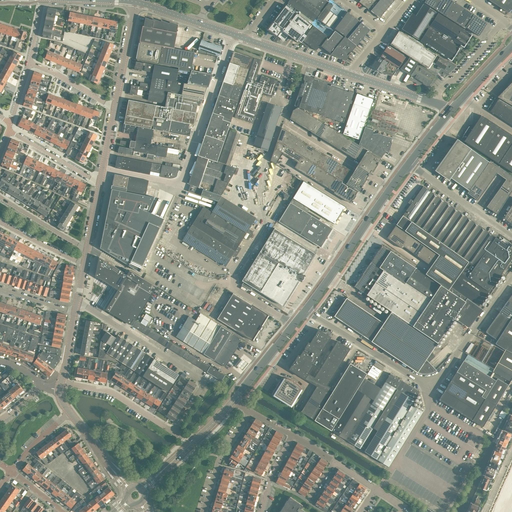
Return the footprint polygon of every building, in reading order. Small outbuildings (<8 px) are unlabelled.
[(287,0),(287,1),(299,11),(312,20),(327,0),(287,0)] [(377,0),(370,9),(379,17),(388,6),(392,0),(377,0)] [(437,0),(436,2),(433,7),(444,14),(452,0),(437,0)] [(452,0),(444,14),(449,17),(458,3),(452,0)] [(511,0),(489,0),(507,11),(511,5),(511,0)] [(327,1),(317,16),(317,17),(320,20),(329,9),(332,4),(327,1)] [(407,17),(401,27),(417,38),(420,39),(419,39),(450,59),(458,47),(459,47),(460,47),(461,45),(462,45),(463,46),(471,33),(437,12),(435,11),(435,10),(423,2),(412,18),(407,17)] [(458,3),(449,17),(454,21),(463,6),(458,3)] [(285,4),(266,28),(276,35),(276,34),(281,38),(284,34),(285,34),(286,33),(287,33),(297,40),(297,39),(300,41),(313,24),(310,23),(297,13),(286,4),(285,4)] [(463,6),(454,21),(459,24),(468,10),(463,6)] [(329,9),(320,20),(328,26),(330,25),(336,17),(336,14),(329,9)] [(346,10),(334,27),(344,35),(347,37),(360,21),(346,10)] [(468,10),(459,24),(464,27),(465,26),(473,13),(468,10)] [(299,11),(297,13),(310,23),(312,20),(299,11)] [(75,12),(73,24),(75,24),(76,21),(79,22),(81,13),(75,12)] [(473,13),(465,26),(478,34),(486,21),(473,13)] [(141,25),(138,40),(158,44),(173,47),(176,31),(175,31),(177,24),(177,23),(168,20),(168,21),(160,18),(160,19),(160,20),(151,17),(151,19),(146,18),(144,19),(143,25),(141,25)] [(360,21),(347,37),(355,44),(367,31),(368,30),(368,29),(369,28),(360,21)] [(313,24),(300,41),(300,42),(301,42),(307,46),(308,44),(315,49),(319,44),(326,34),(313,24)] [(8,25),(5,33),(11,35),(13,27),(8,25)] [(13,27),(11,35),(17,37),(19,29),(13,27)] [(14,45),(13,48),(19,50),(19,48),(18,47),(17,46),(18,41),(20,40),(22,40),(23,37),(24,37),(25,34),(25,33),(25,31),(25,30),(22,29),(21,30),(19,29),(17,37),(14,45)] [(326,36),(320,45),(322,46),(330,52),(344,57),(347,54),(349,51),(350,51),(355,44),(347,37),(344,35),(343,36),(342,36),(342,35),(334,29),(328,37),(326,36)] [(398,29),(389,43),(409,55),(407,58),(399,67),(409,74),(418,61),(427,67),(431,61),(434,63),(435,62),(437,64),(436,65),(436,66),(436,67),(437,67),(438,68),(439,67),(440,66),(443,67),(447,61),(445,60),(438,56),(435,54),(435,53),(425,47),(399,30),(398,29)] [(42,30),(41,36),(49,37),(52,38),(53,35),(58,36),(62,37),(63,34),(58,33),(54,32),(51,31),(42,30)] [(102,39),(100,44),(103,45),(103,46),(102,46),(111,49),(113,44),(105,40),(102,39)] [(201,39),(198,47),(217,54),(220,45),(219,45),(213,43),(201,39)] [(138,40),(135,58),(178,66),(178,68),(190,70),(191,64),(193,56),(194,51),(173,47),(158,44),(138,40)] [(389,43),(388,45),(404,56),(407,57),(407,58),(409,55),(389,43)] [(377,55),(371,65),(379,70),(381,71),(381,70),(392,73),(396,74),(399,68),(398,68),(406,57),(404,56),(388,45),(387,44),(380,54),(381,55),(380,57),(377,55)] [(44,53),(43,57),(46,59),(47,59),(47,58),(50,59),(53,52),(55,46),(52,45),(51,48),(48,46),(45,53),(44,53)] [(101,45),(100,47),(102,48),(100,51),(108,55),(111,49),(102,46),(103,46),(101,45)] [(0,49),(0,51),(3,53),(3,54),(7,56),(8,57),(7,60),(14,64),(17,59),(10,55),(8,54),(4,51),(4,52),(0,49)] [(10,55),(17,59),(20,54),(12,50),(10,55)] [(232,50),(226,67),(245,73),(247,68),(248,68),(252,56),(247,55),(246,55),(233,50),(232,50)] [(100,51),(98,57),(106,60),(108,55),(100,51)] [(53,52),(50,59),(55,61),(58,54),(53,52)] [(58,54),(55,61),(61,64),(64,56),(58,54)] [(64,56),(61,64),(67,66),(70,59),(64,56)] [(98,57),(96,63),(104,66),(106,60),(98,57)] [(242,90),(233,116),(252,123),(262,93),(271,96),(276,79),(270,77),(260,74),(258,81),(253,80),(254,77),(255,76),(261,59),(253,57),(247,73),(248,73),(242,90)] [(70,59),(67,66),(72,68),(75,61),(70,59)] [(7,60),(4,65),(11,70),(14,64),(7,60)] [(135,60),(133,69),(135,69),(140,70),(142,64),(142,62),(135,60)] [(75,61),(72,68),(78,71),(81,63),(75,61)] [(142,62),(142,64),(144,64),(143,70),(152,72),(151,76),(175,80),(177,68),(145,62),(142,62)] [(93,68),(101,71),(104,66),(96,63),(93,68)] [(83,64),(82,66),(92,71),(91,74),(99,77),(101,71),(93,68),(88,65),(87,66),(83,64)] [(410,74),(407,78),(418,82),(424,84),(424,83),(427,85),(434,75),(417,64),(412,71),(410,74)] [(1,70),(1,71),(8,75),(11,70),(4,65),(1,70)] [(226,67),(222,80),(241,87),(245,73),(226,67)] [(0,69),(0,77),(5,80),(8,75),(1,71),(1,70),(0,69)] [(191,69),(186,82),(206,86),(210,73),(191,69)] [(33,70),(31,76),(40,78),(43,79),(47,81),(48,78),(41,76),(42,73),(33,70)] [(91,74),(89,79),(97,83),(99,77),(91,74)] [(303,74),(293,104),(310,110),(320,80),(303,74)] [(31,76),(29,81),(38,84),(40,85),(45,86),(46,84),(42,82),(43,79),(40,78),(31,76)] [(139,81),(138,85),(149,87),(165,90),(180,93),(183,81),(175,80),(151,76),(150,83),(139,81)] [(511,79),(496,95),(511,104),(511,79)] [(222,80),(217,93),(236,100),(241,87),(222,80)] [(320,80),(310,110),(328,116),(338,86),(320,80)] [(29,81),(27,87),(36,90),(42,92),(43,89),(39,88),(40,85),(38,84),(29,81)] [(186,82),(182,94),(201,97),(202,97),(206,86),(186,82)] [(127,92),(127,93),(131,94),(131,93),(136,94),(137,88),(148,90),(149,87),(138,85),(137,85),(130,84),(129,88),(128,88),(127,92)] [(338,86),(328,116),(342,121),(353,91),(338,86)] [(27,87),(26,93),(34,96),(34,95),(35,92),(42,95),(43,92),(42,92),(36,90),(27,87)] [(148,90),(147,99),(162,102),(165,90),(149,87),(148,90)] [(356,92),(342,132),(358,138),(372,97),(356,92)] [(26,93),(24,99),(33,101),(35,102),(36,99),(37,99),(40,100),(41,98),(37,97),(34,95),(34,96),(26,93)] [(48,93),(45,101),(51,103),(54,95),(48,93)] [(214,104),(212,108),(231,115),(233,110),(236,100),(217,93),(214,104)] [(54,95),(51,103),(56,105),(59,97),(54,95)] [(487,108),(511,124),(511,106),(495,96),(487,108)] [(59,97),(56,105),(62,107),(65,99),(59,97)] [(24,99),(22,105),(25,105),(31,108),(33,104),(39,106),(40,104),(35,102),(33,101),(24,99)] [(65,99),(62,107),(68,109),(70,101),(65,99)] [(68,109),(67,110),(69,111),(70,110),(73,111),(76,103),(70,101),(68,109)] [(254,138),(252,145),(266,149),(281,107),(277,105),(267,102),(266,102),(260,121),(257,131),(254,138)] [(76,103),(73,111),(79,113),(82,105),(76,103)] [(293,104),(289,117),(295,121),(302,109),(293,104)] [(79,113),(77,118),(79,119),(81,114),(85,115),(87,107),(82,105),(79,113)] [(24,107),(23,111),(27,113),(26,115),(28,116),(32,109),(24,107)] [(87,107),(85,115),(90,117),(93,109),(87,107)] [(93,109),(90,117),(96,119),(97,115),(98,115),(99,115),(100,111),(100,110),(95,108),(95,110),(93,109)] [(210,114),(207,124),(226,130),(229,121),(231,115),(212,108),(210,114)] [(302,109),(295,121),(299,124),(306,112),(302,109)] [(32,122),(28,129),(33,132),(37,125),(39,121),(41,118),(43,113),(40,112),(35,123),(32,122)] [(306,112),(299,124),(304,127),(311,115),(306,112)] [(463,133),(460,137),(511,170),(511,134),(480,114),(472,127),(467,126),(467,133),(463,133)] [(311,115),(304,127),(309,130),(316,118),(311,115)] [(22,116),(18,124),(23,126),(27,119),(24,118),(25,117),(22,116)] [(316,118),(309,130),(319,136),(326,125),(316,118)] [(27,119),(23,126),(28,129),(32,122),(27,119)] [(42,127),(39,134),(44,137),(48,130),(49,127),(52,120),(50,119),(47,126),(46,126),(43,125),(42,127)] [(122,123),(121,131),(128,133),(129,130),(136,131),(135,140),(149,143),(152,128),(151,128),(137,125),(123,123),(122,123)] [(207,124),(202,139),(221,145),(226,130),(207,124)] [(37,125),(33,132),(39,134),(42,127),(37,125)] [(326,125),(319,136),(324,139),(331,128),(326,125)] [(58,135),(54,142),(60,145),(63,138),(64,138),(69,127),(66,126),(61,137),(58,135)] [(276,139),(276,140),(281,143),(288,131),(281,126),(276,139)] [(364,126),(358,143),(380,157),(380,156),(384,150),(388,151),(391,141),(390,140),(391,137),(377,132),(372,132),(372,128),(364,126)] [(48,130),(44,137),(49,140),(53,133),(53,132),(54,129),(49,127),(48,130)] [(53,133),(49,140),(54,142),(58,135),(62,128),(59,127),(56,133),(53,132),(53,133)] [(77,128),(75,131),(80,133),(86,135),(86,136),(93,139),(96,134),(88,130),(87,133),(81,131),(77,128)] [(331,128),(324,139),(329,142),(336,131),(331,128)] [(228,129),(218,160),(229,164),(239,132),(228,129)] [(288,131),(281,143),(286,146),(293,134),(288,131)] [(336,131),(329,142),(334,145),(341,134),(336,131)] [(63,138),(60,145),(65,148),(69,141),(72,134),(70,132),(66,139),(64,138),(63,138)] [(293,134),(286,146),(291,149),(298,137),(293,134)] [(341,134),(334,145),(339,148),(346,137),(341,134)] [(86,136),(83,141),(91,145),(93,139),(86,136)] [(10,137),(8,143),(16,146),(26,150),(27,147),(28,144),(26,143),(24,146),(17,144),(19,140),(10,137)] [(298,137),(291,149),(296,152),(303,140),(298,137)] [(346,137),(339,148),(344,151),(351,140),(346,137)] [(434,169),(434,170),(446,178),(446,177),(448,175),(450,177),(467,189),(469,187),(472,182),(475,177),(478,173),(482,168),(485,164),(487,160),(468,147),(456,138),(452,144),(449,149),(449,148),(448,148),(448,149),(447,149),(447,150),(448,150),(446,153),(436,167),(434,169)] [(118,146),(117,152),(125,153),(132,154),(133,150),(146,153),(146,157),(152,158),(153,154),(154,154),(163,156),(165,156),(167,146),(165,146),(156,144),(149,143),(135,140),(130,139),(128,147),(118,146)] [(202,139),(197,154),(207,157),(216,160),(221,145),(202,139)] [(276,140),(274,146),(282,151),(287,154),(291,149),(286,146),(281,143),(276,140)] [(303,140),(296,152),(300,155),(301,155),(308,143),(303,140)] [(351,140),(344,151),(359,160),(366,149),(351,140)] [(80,146),(88,150),(91,145),(83,141),(80,146)] [(8,143),(6,148),(14,152),(16,146),(8,143)] [(75,143),(74,143),(73,145),(73,146),(79,149),(78,152),(85,156),(88,150),(80,146),(75,143)] [(308,143),(301,155),(305,158),(306,158),(313,146),(308,143)] [(274,146),(269,158),(275,162),(282,151),(274,146)] [(313,146),(306,158),(310,161),(311,161),(318,149),(313,146)] [(6,148),(4,154),(12,157),(14,152),(6,148)] [(291,149),(287,154),(297,160),(300,155),(296,152),(291,149)] [(318,149),(311,161),(315,164),(316,164),(323,152),(318,149)] [(352,170),(345,182),(356,189),(357,190),(359,186),(360,186),(361,184),(365,177),(367,174),(370,168),(372,169),(375,163),(376,163),(378,161),(377,161),(379,157),(366,149),(359,160),(356,166),(352,170)] [(75,157),(78,158),(79,159),(79,160),(81,161),(82,161),(83,161),(85,156),(78,152),(75,157)] [(323,152),(316,164),(320,167),(325,170),(329,164),(324,161),(328,155),(323,152)] [(4,154),(1,159),(10,163),(12,163),(13,160),(14,161),(15,159),(12,157),(4,154)] [(21,165),(18,173),(21,174),(26,164),(28,165),(32,157),(26,155),(22,162),(23,162),(21,165)] [(114,167),(148,174),(159,175),(167,177),(169,177),(171,177),(172,176),(173,176),(174,176),(175,175),(176,172),(178,167),(171,166),(170,165),(164,164),(116,155),(116,156),(114,167)] [(297,160),(293,165),(299,169),(305,158),(301,155),(300,155),(297,160)] [(328,155),(324,161),(329,164),(325,170),(330,173),(338,161),(328,155)] [(30,169),(26,176),(28,177),(30,174),(32,170),(33,167),(37,160),(32,157),(28,165),(27,166),(29,167),(30,169)] [(207,157),(205,164),(232,173),(234,167),(216,160),(207,157)] [(305,158),(299,169),(303,172),(310,161),(306,158),(305,158)] [(1,159),(0,163),(0,165),(7,168),(9,165),(15,168),(17,165),(12,163),(10,163),(1,159)] [(487,160),(485,164),(496,171),(495,171),(500,175),(504,170),(488,159),(487,160)] [(37,160),(33,167),(39,170),(42,162),(37,160)] [(310,161),(303,172),(309,175),(315,164),(311,161),(310,161)] [(338,161),(330,173),(335,176),(343,164),(338,161)] [(39,170),(34,180),(36,181),(41,172),(43,173),(48,165),(42,162),(39,170)] [(205,165),(202,172),(228,180),(230,177),(231,174),(232,173),(205,164),(205,165)] [(315,164),(309,175),(313,178),(320,167),(316,164),(315,164)] [(343,164),(335,176),(340,179),(348,168),(343,164)] [(485,164),(482,168),(492,176),(495,171),(496,171),(485,164)] [(44,174),(39,183),(42,184),(47,174),(49,175),(53,168),(48,165),(43,173),(44,174)] [(320,167),(313,178),(318,181),(325,170),(320,167)] [(0,186),(1,188),(6,180),(11,171),(4,168),(3,171),(6,173),(5,176),(3,176),(2,176),(0,178),(0,186)] [(53,168),(49,175),(55,178),(58,170),(53,168)] [(348,168),(340,179),(345,182),(352,170),(348,168)] [(482,168),(478,173),(489,180),(492,176),(482,168)] [(53,185),(51,189),(55,191),(58,184),(60,180),(63,173),(58,170),(55,178),(54,180),(57,181),(55,184),(54,186),(53,185)] [(325,170),(318,181),(323,184),(330,173),(325,170)] [(511,176),(504,170),(500,175),(504,178),(505,178),(511,182),(511,176)] [(112,178),(111,184),(125,186),(125,190),(144,194),(147,179),(113,172),(112,178)] [(202,173),(200,179),(224,187),(228,180),(202,172),(202,173)] [(60,180),(58,184),(60,185),(61,183),(64,185),(65,183),(69,175),(63,173),(60,180)] [(330,173),(323,184),(328,187),(335,176),(330,173)] [(478,173),(475,177),(486,185),(489,180),(478,173)] [(61,191),(60,193),(63,194),(66,187),(67,186),(69,187),(70,185),(74,178),(69,175),(65,183),(64,185),(64,186),(61,191)] [(335,176),(328,187),(333,190),(340,179),(335,176)] [(475,177),(472,182),(483,190),(486,185),(475,177)] [(74,178),(70,185),(73,186),(72,190),(74,191),(76,188),(79,180),(74,178)] [(504,178),(501,182),(511,189),(511,187),(511,182),(505,178),(504,178)] [(11,183),(6,191),(11,194),(16,186),(15,186),(19,181),(17,179),(13,185),(11,183)] [(200,179),(197,186),(220,194),(224,187),(200,179)] [(333,190),(333,191),(349,201),(352,197),(354,194),(354,193),(356,189),(345,182),(340,179),(333,190)] [(6,180),(1,188),(6,191),(11,183),(6,180)] [(73,194),(71,198),(76,201),(78,198),(75,197),(78,190),(81,191),(85,183),(79,180),(76,188),(74,191),(73,194)] [(302,180),(292,197),(308,207),(334,223),(344,206),(302,180)] [(472,182),(469,187),(479,194),(483,190),(472,182)] [(501,182),(498,187),(508,194),(511,189),(501,182)] [(186,190),(195,193),(217,200),(220,195),(220,194),(197,186),(189,183),(186,190)] [(101,236),(99,246),(139,270),(163,217),(147,210),(151,200),(153,196),(144,194),(125,190),(125,186),(111,184),(112,184),(111,187),(110,192),(109,192),(110,192),(110,193),(108,200),(107,200),(107,201),(108,201),(106,209),(106,210),(105,218),(104,218),(105,219),(103,227),(102,227),(103,227),(101,236)] [(20,189),(16,197),(21,200),(25,192),(26,193),(29,187),(27,185),(25,189),(22,187),(20,189)] [(354,284),(354,285),(368,294),(391,310),(437,341),(453,316),(466,297),(478,305),(488,290),(509,259),(510,259),(510,258),(510,257),(511,257),(511,256),(511,255),(511,254),(511,253),(511,252),(511,251),(511,250),(511,249),(510,249),(510,248),(510,247),(509,247),(509,246),(508,246),(508,245),(507,245),(507,244),(500,240),(484,228),(422,185),(412,199),(411,198),(409,197),(407,201),(409,203),(402,213),(402,214),(398,220),(395,223),(403,228),(438,253),(426,270),(425,272),(433,278),(432,279),(424,273),(381,244),(371,259),(368,263),(354,284)] [(16,186),(11,194),(16,197),(20,189),(16,186)] [(465,191),(466,192),(472,196),(476,199),(479,194),(469,187),(467,189),(466,191),(465,191)] [(498,187),(495,191),(505,198),(508,194),(498,187)] [(25,192),(21,200),(26,203),(30,195),(30,196),(34,190),(32,189),(28,194),(26,193),(25,192)] [(35,199),(31,206),(36,209),(40,202),(44,196),(46,192),(44,191),(41,195),(38,200),(36,198),(35,199)] [(495,191),(492,196),(502,203),(505,198),(495,191)] [(30,195),(26,203),(31,206),(35,199),(36,198),(37,196),(39,193),(37,192),(35,195),(33,197),(30,196),(30,195)] [(220,195),(211,210),(245,231),(254,216),(220,195)] [(48,199),(40,212),(46,215),(50,208),(47,206),(53,197),(50,196),(48,199)] [(492,196),(488,200),(499,208),(502,203),(492,196)] [(40,202),(36,209),(40,212),(48,199),(46,198),(43,203),(40,202)] [(63,200),(62,202),(65,204),(68,205),(67,205),(74,210),(77,205),(70,200),(69,203),(63,200)] [(488,200),(485,205),(496,213),(499,208),(488,200)] [(289,201),(277,220),(319,246),(331,227),(306,211),(289,201)] [(65,210),(64,210),(71,215),(74,210),(67,205),(65,210)] [(191,223),(182,238),(219,262),(224,265),(231,254),(234,256),(236,253),(240,247),(237,245),(245,232),(202,205),(198,212),(196,210),(189,221),(191,223)] [(511,206),(510,205),(502,218),(505,220),(508,222),(511,225),(511,224),(511,206)] [(59,207),(58,209),(63,212),(61,215),(68,219),(71,215),(64,210),(65,210),(59,207)] [(56,212),(55,214),(60,217),(58,220),(65,224),(68,219),(61,215),(56,212)] [(53,217),(51,219),(57,222),(55,225),(59,227),(58,228),(63,231),(65,227),(64,226),(65,224),(58,220),(53,217)] [(395,224),(390,230),(405,241),(410,235),(395,224)] [(243,280),(241,284),(249,289),(252,286),(281,304),(297,279),(298,279),(299,279),(300,279),(301,278),(302,278),(302,277),(302,276),(302,275),(302,274),(302,273),(301,273),(314,252),(273,227),(260,249),(259,250),(252,262),(241,279),(243,280)] [(390,230),(386,236),(401,247),(403,245),(405,241),(390,230)] [(3,245),(2,246),(7,249),(9,246),(13,238),(8,235),(4,243),(3,245)] [(405,241),(403,245),(407,248),(414,238),(410,235),(405,241)] [(7,249),(7,250),(9,251),(10,249),(13,250),(14,248),(18,240),(13,238),(9,246),(7,249)] [(414,238),(407,248),(412,251),(419,241),(414,238)] [(18,240),(14,248),(19,251),(23,243),(18,240)] [(419,241),(412,251),(416,254),(423,244),(419,241)] [(23,243),(19,251),(23,253),(27,245),(23,243)] [(423,244),(416,254),(421,258),(428,247),(423,244)] [(23,253),(22,255),(27,258),(28,256),(32,248),(27,245),(23,253)] [(428,247),(421,258),(425,261),(432,251),(428,247)] [(28,256),(27,258),(32,260),(33,258),(37,250),(32,248),(28,256)] [(33,265),(31,269),(34,270),(42,253),(37,250),(33,258),(32,260),(34,261),(34,262),(33,265)] [(432,251),(425,261),(430,264),(437,254),(432,251)] [(42,253),(34,270),(36,271),(38,268),(40,264),(41,264),(42,265),(43,263),(47,256),(42,253)] [(43,269),(41,273),(44,274),(44,273),(52,258),(47,256),(43,263),(42,265),(44,266),(44,267),(43,269)] [(98,256),(94,274),(107,282),(114,287),(117,288),(105,308),(129,323),(133,318),(135,319),(156,285),(129,269),(126,273),(98,256)] [(44,273),(44,274),(47,275),(48,271),(51,267),(53,268),(57,261),(52,258),(44,273)] [(59,268),(61,264),(58,263),(54,270),(58,271),(63,272),(72,273),(73,268),(63,266),(63,269),(59,268)] [(21,278),(19,287),(24,288),(27,280),(27,278),(25,277),(27,270),(25,269),(22,276),(21,278)] [(27,280),(24,288),(29,290),(33,280),(35,272),(32,271),(30,279),(27,278),(27,280)] [(11,275),(8,283),(13,285),(16,277),(17,274),(14,273),(13,276),(11,275)] [(33,280),(29,290),(34,292),(37,283),(40,274),(38,273),(36,277),(37,277),(35,281),(33,280)] [(16,277),(13,285),(19,287),(21,278),(22,276),(19,275),(18,277),(16,277)] [(42,285),(40,293),(45,295),(48,287),(48,284),(46,283),(45,286),(42,285)] [(232,292),(216,317),(251,339),(267,313),(232,292)] [(503,304),(502,305),(511,311),(511,302),(507,298),(503,304)] [(370,342),(382,323),(346,299),(334,317),(370,342)] [(2,311),(2,313),(5,314),(5,313),(7,313),(10,304),(5,303),(2,311)] [(7,313),(6,315),(12,317),(12,315),(15,306),(10,304),(7,313)] [(511,311),(502,305),(498,311),(508,318),(511,311)] [(15,306),(12,315),(18,316),(21,308),(15,306)] [(21,308),(18,316),(23,318),(26,310),(21,308)] [(26,310),(23,318),(28,320),(31,311),(26,310)] [(382,323),(370,342),(393,357),(416,370),(421,372),(426,372),(431,371),(424,364),(434,355),(430,350),(437,341),(391,310),(382,323)] [(28,320),(28,321),(30,321),(33,322),(36,313),(31,311),(28,320)] [(498,311),(494,316),(506,324),(509,319),(498,311)] [(145,312),(139,322),(142,324),(144,325),(145,325),(151,316),(145,312)] [(188,314),(175,335),(182,340),(223,365),(236,345),(241,337),(206,316),(200,312),(195,319),(188,314)] [(31,328),(30,332),(39,335),(40,331),(34,329),(36,323),(39,323),(42,315),(42,314),(39,313),(38,314),(36,313),(33,322),(31,328)] [(490,373),(489,375),(495,379),(496,377),(507,383),(511,374),(511,313),(509,319),(506,324),(503,329),(499,334),(496,338),(494,342),(504,347),(497,361),(493,368),(490,373)] [(494,316),(491,321),(503,329),(506,324),(494,316)] [(86,318),(85,324),(93,326),(101,327),(101,325),(96,324),(93,324),(94,320),(86,318)] [(488,325),(499,334),(503,329),(491,321),(488,325)] [(84,327),(84,330),(92,332),(98,333),(98,330),(95,330),(92,330),(93,326),(85,324),(84,327)] [(488,325),(484,330),(496,338),(499,334),(488,325)] [(7,326),(0,346),(0,350),(6,352),(14,329),(13,328),(7,326)] [(42,329),(42,331),(45,332),(46,329),(54,331),(53,334),(62,335),(63,330),(54,328),(46,327),(42,326),(42,329)] [(102,328),(97,357),(102,357),(115,336),(103,328),(102,328)] [(297,354),(289,368),(307,379),(310,374),(307,372),(329,336),(324,332),(322,331),(317,328),(309,342),(307,341),(299,354),(297,354)] [(14,329),(6,352),(10,354),(18,330),(14,329)] [(18,330),(10,354),(17,356),(25,333),(19,330),(18,330)] [(155,332),(151,337),(156,340),(157,340),(160,335),(155,332)] [(25,333),(17,356),(24,358),(30,341),(27,340),(29,334),(25,333)] [(30,341),(24,358),(31,361),(34,351),(37,343),(39,337),(32,334),(30,341)] [(115,336),(102,357),(109,359),(123,338),(117,334),(115,337),(115,336)] [(123,338),(109,359),(116,360),(117,359),(129,341),(123,338)] [(336,340),(333,345),(340,349),(343,344),(336,340)] [(129,341),(117,359),(125,364),(136,346),(129,341)] [(38,355),(32,363),(37,367),(48,352),(49,346),(39,344),(35,353),(38,355)] [(340,349),(339,350),(345,354),(349,347),(343,344),(340,349)] [(333,345),(330,350),(336,355),(339,350),(340,349),(333,345)] [(48,352),(37,367),(43,371),(54,356),(55,347),(49,346),(48,352)] [(136,346),(125,364),(133,369),(145,352),(136,346)] [(54,356),(43,371),(48,375),(59,360),(61,350),(59,348),(55,347),(54,356)] [(330,350),(326,356),(333,360),(335,356),(336,355),(330,350)] [(336,355),(335,356),(341,360),(345,354),(339,350),(336,355)] [(145,352),(133,369),(142,374),(153,357),(145,352)] [(326,356),(323,361),(330,365),(332,362),(333,360),(326,356)] [(333,360),(332,362),(337,366),(341,360),(335,356),(333,360)] [(153,357),(142,374),(150,380),(159,385),(167,391),(178,373),(170,368),(166,365),(165,366),(161,363),(162,363),(153,357)] [(75,367),(73,374),(76,375),(76,376),(82,377),(83,368),(84,366),(85,359),(79,358),(82,359),(81,365),(79,367),(77,367),(75,367)] [(241,358),(235,365),(241,370),(247,362),(241,358)] [(83,368),(82,377),(88,378),(89,369),(91,360),(88,359),(87,365),(86,366),(84,366),(83,368)] [(463,359),(456,370),(485,388),(481,395),(484,397),(495,403),(506,385),(507,383),(496,377),(495,379),(489,375),(463,359)] [(101,371),(99,380),(105,381),(107,372),(107,369),(109,360),(106,360),(105,368),(104,371),(101,371)] [(375,360),(373,364),(381,369),(383,365),(375,360)] [(89,369),(88,378),(93,379),(95,370),(96,362),(94,361),(92,369),(89,369)] [(323,361),(320,366),(327,370),(328,369),(330,365),(323,361)] [(349,362),(314,419),(330,429),(366,372),(349,362)] [(330,365),(328,369),(333,372),(337,366),(332,362),(330,365)] [(209,365),(206,371),(221,380),(225,375),(220,372),(219,371),(210,365),(209,366),(209,365)] [(320,366),(317,371),(324,375),(327,370),(320,366)] [(120,374),(115,382),(120,385),(125,378),(126,377),(127,375),(129,371),(131,369),(129,367),(124,374),(124,373),(122,376),(120,374)] [(112,376),(110,378),(115,382),(120,374),(122,372),(121,372),(123,370),(120,368),(118,370),(115,368),(111,375),(112,376)] [(327,370),(324,375),(330,378),(333,372),(328,369),(327,370)] [(456,370),(450,380),(482,400),(484,397),(481,395),(485,388),(456,370)] [(125,378),(120,385),(125,388),(130,381),(136,372),(134,371),(129,378),(128,378),(126,377),(125,378)] [(314,376),(314,377),(320,381),(324,375),(317,371),(314,376)] [(378,386),(346,439),(347,440),(388,465),(417,417),(421,410),(410,403),(418,390),(389,372),(380,387),(378,386)] [(9,373),(8,375),(12,380),(15,384),(13,386),(18,392),(23,389),(14,378),(9,373)] [(180,373),(178,376),(187,381),(185,384),(192,389),(196,383),(188,378),(188,379),(180,373)] [(130,381),(125,388),(130,391),(135,384),(137,382),(141,375),(139,374),(134,380),(133,383),(132,382),(130,381)] [(310,374),(307,379),(316,385),(317,386),(320,381),(314,377),(314,376),(310,374)] [(324,375),(320,381),(326,384),(330,378),(324,375)] [(281,376),(271,393),(272,394),(290,404),(300,387),(301,388),(302,388),(300,386),(298,383),(296,382),(293,380),(291,379),(288,377),(284,376),(281,376)] [(135,384),(130,391),(135,395),(141,387),(142,385),(146,379),(143,377),(139,383),(138,386),(135,384)] [(344,408),(331,429),(346,439),(378,386),(363,377),(344,408)] [(176,378),(175,381),(177,382),(183,386),(182,389),(189,394),(192,389),(185,384),(176,378)] [(1,380),(0,381),(0,383),(4,389),(4,390),(3,391),(4,393),(10,400),(10,399),(10,400),(11,400),(14,397),(14,396),(8,390),(4,384),(3,383),(1,380)] [(450,380),(444,389),(477,409),(482,400),(450,380)] [(135,395),(135,396),(137,397),(138,397),(138,396),(141,398),(145,391),(151,382),(149,381),(143,389),(141,387),(135,395)] [(320,381),(317,386),(328,392),(331,387),(326,384),(320,381)] [(6,383),(4,384),(8,390),(14,396),(18,392),(13,386),(11,384),(9,386),(6,383)] [(173,383),(172,386),(174,387),(174,388),(178,390),(176,392),(178,394),(186,399),(189,394),(182,389),(176,385),(173,383)] [(145,391),(141,398),(146,401),(150,394),(156,385),(154,384),(152,387),(151,386),(147,392),(145,391)] [(316,385),(313,390),(325,397),(328,392),(317,386),(316,385)] [(150,394),(146,401),(150,405),(156,397),(161,388),(159,387),(153,396),(150,394)] [(170,388),(168,391),(177,396),(175,399),(183,404),(186,399),(178,394),(176,392),(173,390),(172,390),(170,388)] [(444,389),(439,398),(471,418),(477,409),(444,389)] [(0,392),(0,396),(0,397),(5,403),(10,400),(4,393),(3,391),(2,390),(0,392)] [(156,397),(150,405),(156,408),(160,401),(166,392),(164,390),(158,398),(156,397)] [(313,390),(310,395),(321,402),(325,397),(313,390)] [(167,393),(165,396),(173,401),(172,404),(179,409),(183,404),(175,399),(167,393)] [(310,395),(307,400),(318,407),(321,402),(310,395)] [(477,409),(471,418),(477,422),(482,425),(495,403),(484,397),(482,400),(477,409)] [(166,400),(164,403),(170,406),(169,409),(168,409),(176,414),(179,409),(172,404),(166,400)] [(307,400),(300,410),(312,417),(318,407),(307,400)] [(160,404),(157,409),(160,411),(162,408),(167,411),(165,414),(170,417),(170,418),(172,419),(173,419),(176,414),(168,409),(169,409),(160,404)] [(254,417),(251,423),(258,427),(262,422),(254,417)] [(505,424),(503,428),(510,431),(510,432),(511,432),(511,429),(511,421),(508,420),(507,419),(505,419),(504,421),(504,423),(505,424)] [(249,424),(247,426),(248,427),(248,428),(255,432),(257,429),(261,432),(263,430),(258,427),(251,423),(250,425),(249,424)] [(269,426),(266,431),(272,435),(280,438),(282,433),(275,429),(274,432),(270,430),(271,427),(269,426)] [(66,428),(61,432),(66,439),(69,443),(71,445),(76,441),(75,438),(71,441),(68,437),(71,435),(66,428)] [(248,428),(245,432),(245,433),(251,437),(252,437),(258,441),(259,439),(254,436),(256,433),(255,432),(248,428)] [(503,430),(500,436),(506,439),(509,432),(503,430)] [(61,432),(56,436),(61,442),(61,443),(65,449),(68,447),(63,441),(66,439),(61,432)] [(243,436),(241,438),(248,442),(249,443),(251,441),(252,441),(257,444),(258,441),(252,437),(251,437),(245,433),(244,433),(243,433),(242,435),(242,436),(243,436)] [(264,434),(263,436),(270,439),(277,443),(280,438),(272,435),(271,437),(264,434)] [(56,436),(51,440),(56,446),(57,448),(60,452),(63,451),(59,446),(60,445),(61,443),(61,442),(56,436)] [(500,436),(497,443),(503,445),(504,445),(506,439),(500,436)] [(239,441),(238,443),(245,447),(245,446),(252,451),(253,449),(248,445),(249,443),(248,442),(241,438),(240,438),(239,440),(239,441)] [(261,439),(260,441),(263,443),(267,445),(274,449),(277,443),(270,439),(268,442),(264,440),(261,439)] [(51,440),(46,444),(51,450),(56,446),(51,440)] [(296,441),(294,446),(301,450),(304,452),(305,449),(302,448),(304,445),(296,441)] [(77,442),(71,447),(75,452),(81,447),(77,442)] [(238,443),(235,448),(241,452),(242,452),(245,447),(238,443)] [(497,443),(494,449),(500,452),(503,445),(497,443)] [(46,444),(41,447),(46,454),(50,460),(52,458),(48,452),(51,450),(46,444)] [(264,449),(264,450),(272,454),(274,449),(267,445),(264,449)] [(294,446),(291,451),(298,455),(300,456),(301,453),(300,452),(301,450),(294,446)] [(36,451),(33,454),(40,459),(41,458),(46,464),(47,462),(43,456),(46,454),(41,447),(36,451)] [(81,447),(75,452),(79,457),(85,452),(81,447)] [(235,448),(231,453),(239,457),(246,462),(247,460),(241,455),(242,452),(241,452),(235,448)] [(264,450),(261,455),(269,459),(270,457),(272,454),(264,450)] [(291,451),(288,456),(296,460),(297,461),(300,456),(298,455),(291,451)] [(85,452),(79,457),(82,462),(88,457),(85,452)] [(231,453),(228,458),(231,459),(228,463),(234,467),(238,461),(244,465),(246,462),(239,457),(231,453)] [(311,454),(309,456),(312,458),(317,461),(324,466),(327,461),(318,455),(316,458),(311,454)] [(491,455),(489,459),(490,459),(490,460),(496,462),(497,462),(499,459),(498,459),(499,458),(498,458),(498,457),(492,454),(492,455),(491,455)] [(261,455),(259,460),(266,464),(269,459),(261,455)] [(288,456),(286,461),(293,465),(296,460),(288,456)] [(309,456),(307,460),(310,461),(311,460),(314,462),(312,465),(314,466),(321,471),(324,466),(317,461),(312,458),(309,456)] [(82,466),(77,469),(79,472),(93,462),(92,462),(92,461),(91,460),(91,459),(91,460),(88,457),(82,462),(81,463),(82,465),(82,466)] [(32,466),(27,473),(32,476),(37,470),(38,468),(35,466),(38,463),(38,464),(40,461),(37,459),(36,461),(35,462),(32,466)] [(259,460),(256,465),(263,469),(266,464),(259,460)] [(286,461),(283,466),(290,470),(297,474),(299,471),(293,468),(295,466),(293,465),(286,461)] [(27,462),(22,469),(27,473),(32,466),(27,462)] [(93,462),(79,472),(81,474),(83,477),(85,475),(84,472),(88,469),(90,472),(96,467),(96,466),(95,464),(94,464),(93,462)] [(37,470),(32,476),(37,480),(42,474),(41,474),(39,472),(44,465),(42,463),(38,468),(37,470)] [(248,465),(245,470),(248,471),(249,469),(252,471),(253,470),(260,474),(263,469),(256,465),(254,468),(248,465)] [(224,467),(222,472),(230,475),(241,478),(242,476),(237,474),(237,473),(233,472),(234,469),(234,468),(225,466),(225,467),(224,467)] [(283,466),(280,471),(288,475),(290,470),(283,466)] [(314,466),(310,471),(317,475),(321,471),(314,466)] [(42,474),(37,480),(41,484),(46,478),(46,477),(43,475),(47,470),(48,471),(50,469),(47,467),(41,474),(42,474)] [(85,475),(83,477),(85,479),(88,476),(91,474),(93,477),(94,477),(100,472),(96,467),(90,472),(87,474),(85,475)] [(338,468),(334,473),(341,478),(343,475),(347,477),(349,475),(338,468)] [(46,478),(41,484),(46,488),(51,481),(49,479),(52,474),(55,477),(57,475),(52,471),(46,477),(46,478)] [(280,471),(278,476),(285,480),(291,483),(293,480),(286,477),(288,475),(280,471)] [(310,471),(307,476),(314,480),(317,475),(310,471)] [(91,479),(87,482),(88,484),(92,481),(94,480),(96,483),(96,482),(97,482),(98,482),(104,478),(100,472),(94,477),(93,477),(91,479)] [(222,473),(220,478),(228,480),(230,481),(231,478),(233,479),(241,481),(241,478),(230,475),(222,472),(222,473)] [(243,476),(242,479),(246,480),(248,481),(251,481),(259,484),(259,481),(260,482),(260,481),(261,478),(256,476),(256,477),(253,476),(253,475),(250,473),(249,478),(243,476)] [(334,473),(331,478),(342,486),(343,483),(339,481),(341,478),(334,473)] [(51,481),(46,488),(51,492),(56,485),(57,483),(55,482),(55,481),(59,476),(57,475),(55,477),(51,481)] [(278,476),(275,481),(282,485),(289,488),(290,485),(284,482),(285,480),(278,476)] [(307,476),(304,480),(311,485),(314,480),(307,476)] [(483,476),(478,485),(484,487),(485,488),(487,482),(488,481),(489,478),(483,476)] [(56,485),(51,492),(56,496),(61,489),(58,487),(62,482),(65,484),(66,482),(61,478),(60,480),(57,483),(56,485)] [(220,478),(219,484),(226,486),(228,481),(228,480),(220,478)] [(331,478),(327,483),(338,491),(339,490),(335,487),(336,485),(341,487),(342,486),(331,478)] [(352,478),(351,480),(357,485),(355,487),(362,492),(365,487),(359,482),(352,478)] [(296,479),(294,481),(297,483),(301,485),(308,490),(311,485),(304,480),(302,483),(299,481),(296,479)] [(103,480),(98,484),(100,486),(103,490),(109,497),(114,493),(110,488),(110,487),(109,486),(108,486),(108,485),(105,488),(103,484),(105,482),(103,480)] [(248,481),(247,483),(250,484),(249,487),(257,489),(259,484),(251,481),(248,481)] [(11,483),(7,489),(15,494),(18,497),(20,494),(17,492),(19,489),(11,483)] [(327,483),(324,488),(331,493),(333,490),(337,492),(338,491),(327,483)] [(349,483),(347,485),(350,487),(353,489),(351,491),(352,492),(358,497),(362,492),(355,487),(349,483)] [(98,484),(95,486),(97,488),(98,487),(101,491),(98,493),(98,494),(104,501),(109,497),(103,490),(100,486),(98,484)] [(219,484),(217,490),(225,492),(226,486),(219,484)] [(301,485),(297,490),(304,495),(308,490),(301,485)] [(66,493),(61,499),(65,503),(70,497),(68,494),(71,489),(74,492),(76,490),(73,487),(71,486),(70,488),(69,488),(66,493)] [(94,488),(89,492),(90,494),(93,492),(95,493),(92,496),(93,498),(99,505),(104,501),(98,494),(94,488)] [(324,488),(320,493),(332,500),(333,498),(329,496),(331,493),(324,488)] [(345,488),(344,490),(350,495),(349,497),(355,502),(358,497),(352,492),(351,491),(345,488)] [(7,489),(4,494),(12,499),(15,494),(7,489)] [(61,489),(56,496),(61,499),(66,493),(61,489)] [(217,490),(215,495),(223,498),(229,499),(229,497),(226,496),(227,493),(225,492),(217,490)] [(240,490),(239,493),(242,494),(245,495),(247,495),(247,498),(254,500),(256,494),(248,492),(248,493),(246,492),(243,491),(240,490)] [(320,493),(317,498),(324,503),(326,499),(331,502),(332,500),(320,493)] [(342,493),(340,495),(346,499),(344,501),(345,502),(352,507),(355,502),(349,497),(344,494),(342,493)] [(4,494),(0,499),(8,504),(12,499),(4,494)] [(70,497),(65,503),(71,507),(76,501),(72,498),(75,495),(73,494),(70,497)] [(215,495),(214,501),(221,504),(229,506),(230,503),(222,501),(223,498),(215,495)] [(293,511),(296,509),(298,506),(300,507),(302,504),(289,495),(277,511),(293,511)] [(23,503),(21,508),(23,509),(25,506),(24,506),(25,505),(28,507),(34,500),(29,496),(23,503)] [(244,497),(243,500),(246,501),(245,503),(253,505),(254,500),(247,498),(244,497)] [(79,500),(88,511),(90,511),(94,509),(88,502),(86,503),(82,498),(81,498),(79,500)] [(93,498),(88,502),(94,509),(99,505),(93,498)] [(317,498),(314,503),(325,510),(326,508),(322,506),(324,503),(317,498)] [(339,498),(337,500),(344,504),(342,507),(348,511),(349,511),(350,511),(351,509),(351,508),(352,507),(345,502),(344,501),(342,500),(341,499),(339,498)] [(0,499),(0,506),(4,509),(8,504),(0,499)] [(34,500),(28,507),(33,511),(38,504),(34,500)] [(75,503),(72,508),(74,510),(77,506),(79,504),(82,507),(79,510),(80,511),(88,511),(79,500),(77,501),(75,503)] [(214,501),(212,507),(220,509),(220,510),(222,510),(225,511),(226,508),(221,506),(221,504),(214,501)] [(237,501),(236,504),(244,506),(244,507),(244,509),(252,511),(252,510),(253,510),(253,508),(253,507),(252,507),(253,505),(245,503),(242,502),(237,501)] [(471,502),(466,511),(475,511),(477,510),(478,510),(479,507),(478,506),(479,506),(471,502)]
